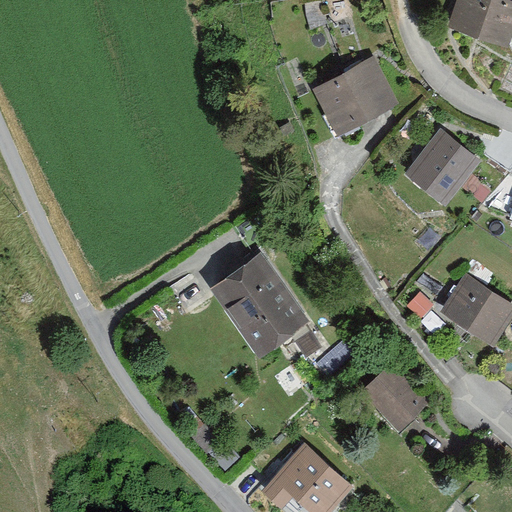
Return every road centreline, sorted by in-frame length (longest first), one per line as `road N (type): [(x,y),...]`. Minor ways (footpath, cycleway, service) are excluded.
road 1 (residential): [(0,125),(113,358),(232,511)]
road 2 (residential): [(409,33),(459,94),(511,114)]
